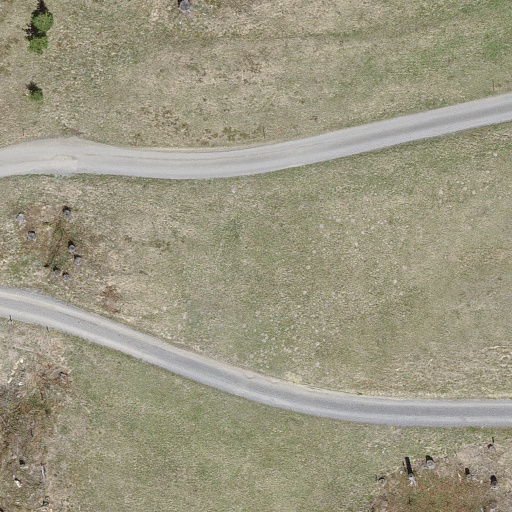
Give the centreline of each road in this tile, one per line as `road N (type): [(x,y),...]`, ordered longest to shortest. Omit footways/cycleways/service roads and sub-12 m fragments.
road 1 (track): [(0,304),(511,415)]
road 2 (track): [(0,162),(207,168),(511,108)]
